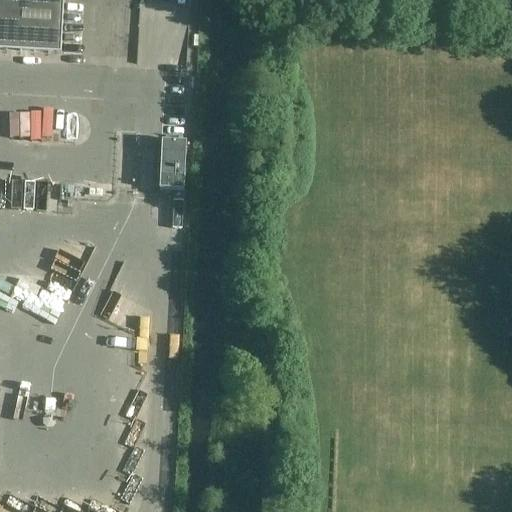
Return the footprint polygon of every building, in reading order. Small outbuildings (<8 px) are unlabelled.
[(0,0),(0,52),(61,56),(63,0),(0,0)] [(50,139),(51,113),(39,113),(38,139),(50,139)] [(166,144),(161,143),(158,192),(183,193),(186,145),(166,144)] [(43,202),(56,205),(60,189),(47,186),(43,202)] [(161,220),(184,220),(184,199),(161,199),(161,220)]
